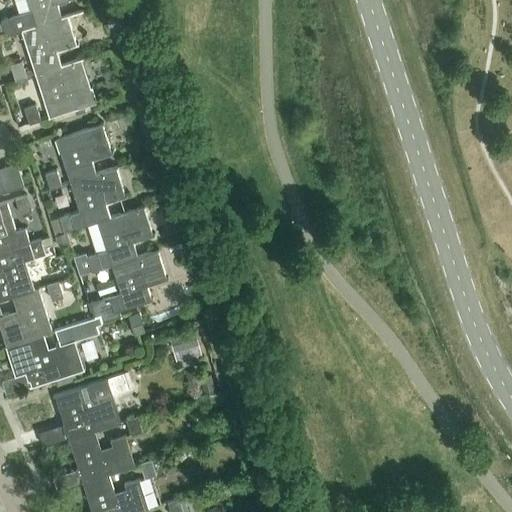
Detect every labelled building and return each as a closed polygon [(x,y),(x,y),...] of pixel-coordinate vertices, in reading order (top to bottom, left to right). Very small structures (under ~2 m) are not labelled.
[(0,36),(20,30),(60,17),(55,2),(62,0),(15,0),(19,13),(2,18),(3,21),(0,21),(0,36)] [(60,17),(20,30),(34,73),(61,64),(56,50),(78,43),(69,14),(60,17)] [(82,58),(61,64),(34,73),(48,117),(96,102),(82,58)] [(15,79),(27,76),(21,60),(10,63),(15,79)] [(24,107),(29,122),(40,119),(36,103),(24,107)] [(55,137),(69,181),(95,173),(90,160),(112,153),(102,123),(55,137)] [(5,165),(12,189),(24,185),(16,162),(5,165)] [(0,188),(1,192),(12,189),(5,165),(0,166),(0,188)] [(116,166),(95,173),(69,181),(78,210),(70,213),(69,212),(59,216),(64,232),(96,221),(109,216),(105,203),(126,196),(116,166)] [(57,169),(45,172),(50,188),(62,184),(57,169)] [(33,208),(28,193),(17,197),(21,212),(33,208)] [(0,250),(21,244),(7,200),(0,202),(0,250)] [(109,216),(96,221),(105,249),(85,255),(84,251),(71,255),(77,274),(90,270),(90,271),(110,265),(136,256),(131,242),(153,235),(143,205),(109,216)] [(72,244),(67,231),(56,235),(60,248),(72,244)] [(0,299),(13,295),(35,288),(26,259),(46,253),(41,237),(21,244),(0,250),(0,299)] [(136,256),(110,265),(119,293),(91,301),(96,316),(94,316),(96,324),(121,316),(118,307),(123,306),(124,308),(150,300),(145,285),(167,278),(158,249),(136,256)] [(47,284),(52,299),(63,296),(58,280),(47,284)] [(0,334),(4,345),(43,333),(52,330),(38,287),(35,288),(13,295),(17,308),(0,313),(0,334)] [(13,375),(24,371),(29,386),(84,369),(74,339),(99,332),(96,324),(94,316),(55,329),(58,338),(56,339),(55,340),(55,342),(55,343),(55,345),(47,348),(43,333),(4,345),(13,375)] [(170,336),(173,350),(199,344),(196,329),(170,336)] [(66,438),(93,430),(120,421),(109,385),(114,383),(117,390),(129,387),(124,371),(85,383),(85,384),(79,386),(53,394),(66,438)] [(138,414),(126,418),(131,434),(143,430),(138,414)] [(66,438),(80,481),(108,473),(134,464),(125,435),(110,440),(112,446),(99,449),(93,430),(66,438)] [(151,458),(140,462),(145,477),(156,474),(151,458)] [(134,511),(148,508),(139,479),(124,483),(126,489),(114,493),(108,473),(80,481),(90,511),(134,511)] [(183,511),(179,497),(167,501),(170,511),(183,511)]
